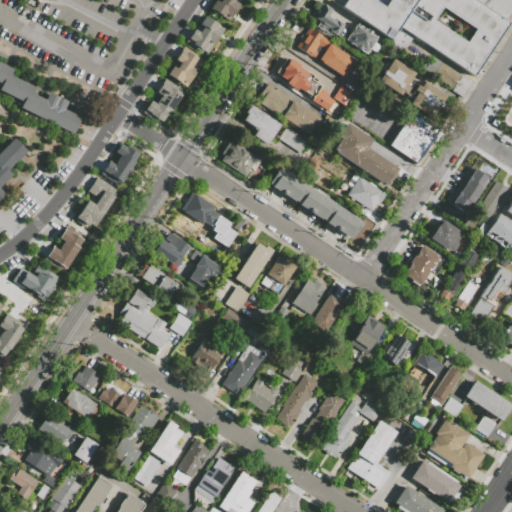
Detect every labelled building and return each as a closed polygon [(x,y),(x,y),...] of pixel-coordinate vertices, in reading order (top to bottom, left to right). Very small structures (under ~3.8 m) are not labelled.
[(241,0),(227,21),(209,8),(215,0),(219,3),(221,0),(241,0)] [(389,39),(339,6),(340,5),(331,0),(414,0),(397,26),(389,39)] [(397,26),(414,0),(474,0),(481,4),(508,22),(472,76),(397,26)] [(481,4),(483,0),(511,0),(511,17),(508,24),(508,22),(481,4)] [(321,4),(331,11),(328,17),(335,21),(335,20),(342,23),(335,35),(328,31),(326,34),(316,28),(320,22),(311,16),(313,12),(315,13),(321,4)] [(199,24),(204,16),(224,28),(218,37),(217,36),(206,53),(202,51),(201,52),(186,42),(194,29),(199,33),(203,27),(199,24)] [(355,23),(365,30),(366,29),(370,32),(369,33),(375,38),(372,43),(373,43),(368,49),(365,54),(345,40),(355,23)] [(354,61),(344,77),(341,75),(341,76),(296,46),(300,39),(299,38),(301,34),(303,35),(309,27),(330,41),(329,44),(354,61)] [(399,29),(412,38),(401,54),(388,45),(399,29)] [(183,46),(200,58),(199,60),(200,60),(201,61),(201,62),(202,64),(202,65),(196,73),(195,72),(185,87),(166,74),(172,66),(175,68),(179,62),(174,59),(183,46)] [(273,75),(285,56),(299,65),(300,63),(309,69),(308,71),(313,74),(313,75),(317,78),(318,79),(318,78),(323,81),(322,82),(329,87),(330,86),(334,89),(334,90),(335,90),(323,108),(300,93),(273,75)] [(431,57),(459,76),(451,88),(421,68),(425,61),(427,63),(431,57)] [(422,82),(444,96),(440,103),(442,104),(440,108),(438,106),(430,118),(408,104),(411,100),(401,93),(399,95),(377,81),(381,74),(380,73),(382,69),(384,70),(391,59),(413,73),(409,80),(419,87),(422,82)] [(0,62),(14,70),(11,76),(36,88),(33,93),(45,99),(48,92),(67,102),(64,109),(80,118),(72,134),(70,133),(20,108),(22,102),(0,90),(0,88),(2,84),(0,82),(0,62)] [(461,76),(471,83),(462,97),(451,90),(461,76)] [(155,93),(164,79),(182,91),(167,115),(165,114),(161,121),(156,118),(155,121),(142,112),(149,100),(155,104),(160,96),(155,93)] [(281,119),(255,101),(267,83),(291,98),(290,99),(295,103),(296,102),(320,117),(308,136),(281,119)] [(331,100),(343,105),(349,91),(337,86),(331,100)] [(511,90),(489,125),(511,140),(511,90)] [(249,105),(280,125),(266,145),(251,136),(255,131),(253,129),(254,128),(242,120),(246,114),(244,113),(249,105)] [(388,145),(410,112),(437,130),(415,163),(388,145)] [(326,114),(335,120),(332,125),(323,119),(326,114)] [(366,148),(397,168),(386,185),(382,182),(381,183),(334,152),(335,151),(332,149),(340,138),(337,136),(345,123),(371,140),(366,148)] [(285,128),(309,143),(302,155),(278,139),(285,128)] [(256,158),(259,160),(248,177),(246,175),(244,177),(220,161),(223,156),(220,154),(232,136),(247,146),(246,148),(248,149),(247,151),(256,157),(256,158)] [(0,151),(13,138),(26,151),(7,170),(11,175),(7,179),(7,180),(0,186),(0,190),(4,194),(0,198),(0,151)] [(137,153),(132,161),(134,162),(130,167),(131,167),(126,175),(125,175),(117,186),(99,174),(108,161),(113,164),(119,156),(114,152),(120,143),(125,147),(126,146),(137,153)] [(465,176),(473,165),(479,169),(480,167),(485,171),(486,169),(489,171),(488,172),(493,175),(481,193),(473,188),(475,185),(471,182),(471,180),(465,176)] [(279,167),(362,222),(351,238),(348,235),(347,237),(325,222),(326,221),(321,218),(321,219),(298,204),(299,203),(294,200),(294,201),(271,186),(272,185),(269,183),(279,167)] [(343,171),(348,175),(344,181),(339,177),(343,171)] [(353,174),(384,195),(377,205),(375,203),(370,211),(346,195),(350,189),(345,186),(353,174)] [(86,191),(96,177),(115,190),(113,193),(114,194),(93,226),(88,223),(85,228),(73,221),(87,200),(93,205),(97,199),(86,191)] [(452,206),(449,209),(439,202),(455,178),(465,185),(457,198),(458,199),(453,207),(452,206)] [(482,199),(494,180),(507,189),(488,218),(477,211),(481,204),(479,203),(482,199)] [(343,192),(339,198),(333,194),(337,188),(343,192)] [(180,209),(191,194),(193,195),(194,194),(212,207),(211,208),(213,209),(212,212),(223,219),(220,224),(223,225),(221,228),(219,226),(216,231),(202,221),(201,224),(183,212),(183,211),(180,209)] [(511,216),(503,211),(507,205),(506,205),(511,195),(511,216)] [(511,237),(505,249),(483,235),(497,214),(511,224),(511,237)] [(466,220),(461,227),(456,223),(461,216),(466,220)] [(240,232),(233,227),(240,217),(247,222),(240,232)] [(439,218),(457,230),(456,232),(460,235),(456,241),(457,243),(453,250),(450,251),(449,250),(448,251),(440,246),(440,247),(425,238),(429,233),(431,235),(437,226),(434,224),(439,218)] [(461,227),(466,220),(470,223),(466,230),(461,227)] [(58,238),(66,225),(79,234),(77,237),(81,240),(76,247),(79,248),(71,261),(69,260),(61,272),(43,260),(52,246),(57,250),(63,241),(58,238)] [(172,232),(182,239),(181,240),(189,246),(181,258),(182,259),(175,268),(151,252),(160,239),(167,244),(168,241),(164,239),(169,232),(171,234),(172,232)] [(271,251),(271,252),(272,253),(267,260),(266,259),(247,288),(232,278),(256,243),(263,248),(264,246),(271,251)] [(421,245),(438,256),(419,285),(411,280),(410,280),(402,275),(406,268),(405,267),(416,250),(417,251),(421,245)] [(468,250),(478,256),(453,295),(451,294),(446,301),(438,296),(468,250)] [(201,255),(218,267),(209,280),(208,279),(203,288),(201,286),(200,287),(187,278),(194,267),(193,266),(201,255)] [(276,295),(259,283),(277,255),(289,263),(294,266),(281,284),(283,285),(276,295)] [(145,263),(164,275),(163,277),(173,283),(174,281),(180,284),(176,292),(172,290),(167,298),(161,294),(161,293),(148,285),(149,284),(137,276),(145,263)] [(31,275),(37,265),(56,277),(51,284),(54,286),(51,290),(49,290),(42,301),(35,296),(37,294),(25,287),(24,288),(11,280),(19,268),(31,275)] [(435,272),(444,278),(435,294),(426,288),(435,272)] [(481,322),(469,314),(479,299),(477,297),(494,272),(510,283),(494,307),(495,308),(493,312),(490,310),(481,322)] [(316,304),(308,316),(290,304),(307,279),(312,283),(314,280),(324,287),(313,302),(316,304)] [(475,284),(477,286),(461,311),(453,305),(456,302),(454,301),(467,281),(474,286),(475,284)] [(235,312),(223,304),(235,286),(247,294),(235,312)] [(168,335),(159,349),(144,339),(147,333),(146,332),(142,338),(117,322),(122,315),(118,313),(125,301),(126,302),(135,289),(154,301),(150,307),(146,313),(154,318),(149,327),(151,328),(158,319),(164,323),(160,330),(168,335)] [(323,332),(309,323),(328,295),(342,305),(323,332)] [(511,319),(501,312),(511,295),(511,319)] [(171,308),(177,299),(195,310),(189,319),(171,308)] [(272,319),(280,306),(288,311),(279,324),(272,319)] [(248,322),(239,335),(229,329),(233,324),(221,316),(226,308),(248,322)] [(367,315),(384,326),(367,351),(374,356),(366,368),(355,360),(360,352),(348,343),(367,315)] [(176,316),(188,324),(180,336),(168,328),(176,316)] [(0,327),(0,323),(4,317),(22,329),(16,337),(17,337),(8,351),(6,349),(1,358),(0,357),(0,333),(3,329),(0,327)] [(498,338),(507,326),(508,326),(511,321),(511,345),(510,346),(498,338)] [(242,351),(234,346),(248,326),(260,335),(252,346),(256,348),(257,346),(259,346),(260,345),(262,346),(263,346),(267,350),(236,395),(220,384),(242,351)] [(286,346),(277,340),(282,332),(284,333),(287,327),(295,332),(286,346)] [(379,356),(394,334),(409,344),(393,366),(379,356)] [(188,360),(201,341),(219,354),(206,372),(201,369),(200,371),(194,366),(195,365),(188,360)] [(410,381),(404,377),(422,350),(435,359),(435,360),(443,366),(427,389),(412,379),(410,381)] [(287,362),(298,369),(291,380),(280,373),(287,362)] [(87,393),(72,383),(73,381),(71,380),(77,371),(79,373),(84,366),(98,375),(87,393)] [(440,406),(428,398),(449,366),(461,374),(440,406)] [(301,374),(315,382),(313,385),(315,386),(305,402),(304,401),(298,410),(299,410),(289,426),(287,425),(285,428),(272,420),(301,374)] [(270,386),(277,390),(263,412),(242,399),(256,377),(264,382),(261,386),(267,390),(270,386)] [(473,380),(510,405),(500,421),(462,397),(473,380)] [(99,407),(94,415),(91,413),(85,421),(60,405),(70,388),(99,407)] [(97,398),(101,390),(103,391),(105,388),(107,389),(108,388),(122,397),(124,394),(136,402),(126,417),(97,398)] [(384,395),(377,406),(366,399),(373,388),(384,395)] [(330,393),(342,400),(334,413),(335,414),(322,434),(320,433),(312,445),(300,438),(302,435),(300,434),(310,418),(312,420),(318,411),(316,410),(326,393),(329,395),(330,393)] [(449,397),(462,406),(454,418),(441,409),(449,397)] [(351,400),(355,402),(353,405),(359,409),(365,401),(379,410),(371,422),(354,410),(350,416),(355,419),(346,433),(351,436),(337,457),(330,453),(329,456),(324,452),(325,450),(319,447),(351,400)] [(139,406),(158,418),(144,439),(138,434),(132,443),(134,444),(131,448),(138,452),(125,473),(115,467),(119,462),(108,455),(126,427),(125,427),(139,406)] [(415,413),(426,419),(419,431),(409,425),(415,413)] [(62,438),(59,443),(37,429),(46,414),(53,418),(54,417),(62,422),(60,424),(72,431),(67,439),(62,438)] [(433,416),(437,418),(428,433),(424,431),(433,416)] [(482,416),(495,424),(486,437),(474,429),(482,416)] [(443,418),(467,434),(458,447),(460,448),(464,442),(482,454),(466,478),(457,472),(456,474),(450,470),(451,469),(449,468),(424,451),(435,434),(433,433),(443,418)] [(377,420),(395,432),(374,463),(389,473),(378,490),(345,468),(377,420)] [(168,421),(176,426),(174,428),(180,432),(171,446),(178,451),(169,465),(148,451),(168,421)] [(408,428),(419,435),(412,446),(401,439),(408,428)] [(96,445),(84,463),(72,455),(84,437),(96,445)] [(55,465),(48,475),(56,481),(51,488),(41,481),(45,474),(24,460),(30,451),(27,449),(33,439),(62,458),(57,467),(55,465)] [(207,451),(185,484),(177,478),(181,473),(175,469),(194,440),(202,445),(201,447),(207,451)] [(148,455),(160,463),(146,487),(133,479),(148,455)] [(234,468),(215,497),(196,485),(206,469),(209,471),(219,456),(223,459),(222,461),(234,468)] [(408,478),(420,460),(425,463),(426,461),(455,480),(453,483),(457,486),(447,503),(408,478)] [(30,492),(35,495),(30,502),(16,493),(20,487),(8,479),(12,472),(15,474),(18,469),(37,482),(30,492)] [(240,472),(254,481),(248,491),(250,492),(245,498),(252,503),(246,511),(235,511),(228,507),(224,511),(222,511),(216,507),(240,472)] [(128,494),(144,505),(139,511),(138,510),(136,511),(73,511),(97,476),(111,486),(97,507),(94,505),(89,511),(115,511),(118,508),(117,507),(122,499),(123,500),(128,494)] [(65,477),(81,487),(66,509),(64,508),(61,511),(52,511),(49,510),(49,508),(45,506),(65,477)] [(154,496),(164,482),(176,490),(167,505),(154,496)] [(42,484),(49,489),(42,499),(35,495),(42,484)] [(392,503),(404,485),(442,510),(440,511),(401,511),(395,508),(397,506),(392,503)] [(257,511),(271,492),(280,498),(270,511),(257,511)]
